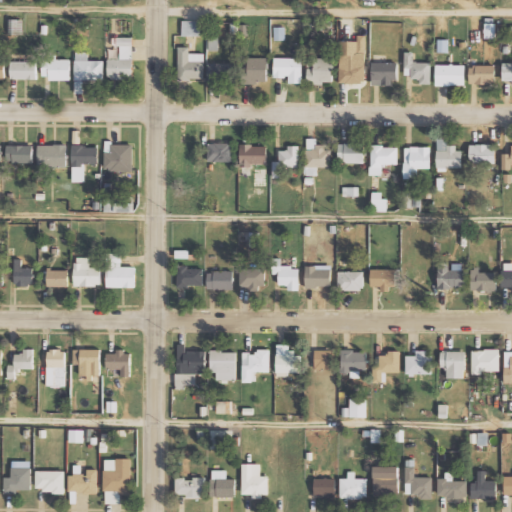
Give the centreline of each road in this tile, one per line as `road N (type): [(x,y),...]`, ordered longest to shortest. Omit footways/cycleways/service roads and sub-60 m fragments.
road 1 (residential): [(511,322),(0,315)]
road 2 (residential): [(158,511),(162,0)]
road 3 (residential): [(511,111),(0,110)]
